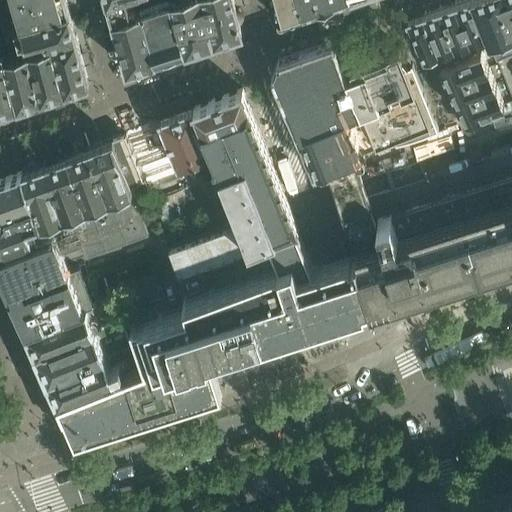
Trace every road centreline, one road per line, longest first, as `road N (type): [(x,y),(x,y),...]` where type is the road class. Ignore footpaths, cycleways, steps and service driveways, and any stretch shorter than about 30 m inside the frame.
road 1 (secondary): [(377,380),(8,511)]
road 2 (residential): [(511,123),(304,190)]
road 3 (residential): [(319,223),(511,162)]
road 4 (residential): [(377,380),(319,223)]
road 5 (secondary): [(511,314),(377,380)]
road 6 (residential): [(115,100),(252,54)]
